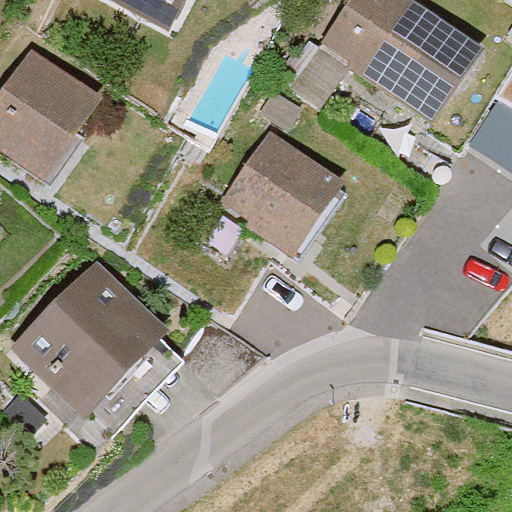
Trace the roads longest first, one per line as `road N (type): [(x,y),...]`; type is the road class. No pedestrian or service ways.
road 1 (residential): [(116,511),(283,388),(328,366),(417,361),(511,385)]
road 2 (unknown): [(508,143),(417,293),(417,361)]
